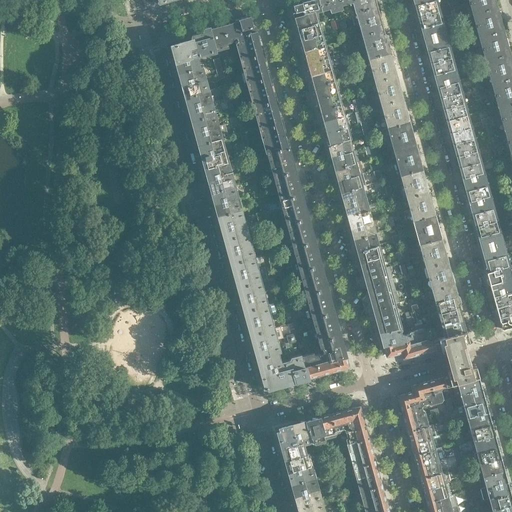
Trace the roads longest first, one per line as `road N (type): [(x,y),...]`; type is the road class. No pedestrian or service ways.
road 1 (residential): [(152,27),(256,412)]
road 2 (residential): [(370,383),(272,0)]
road 3 (residential): [(395,0),(492,349)]
road 4 (residential): [(407,511),(370,383)]
road 5 (residential): [(370,383),(492,349)]
